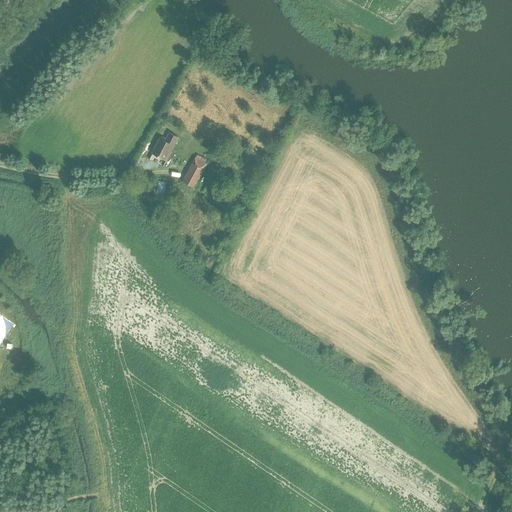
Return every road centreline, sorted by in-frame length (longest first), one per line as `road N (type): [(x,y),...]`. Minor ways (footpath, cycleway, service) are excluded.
road 1 (track): [(482,511),(487,493),(479,477),(202,291),(116,205),(73,197),(60,176)]
road 2 (track): [(0,164),(54,176),(126,175)]
